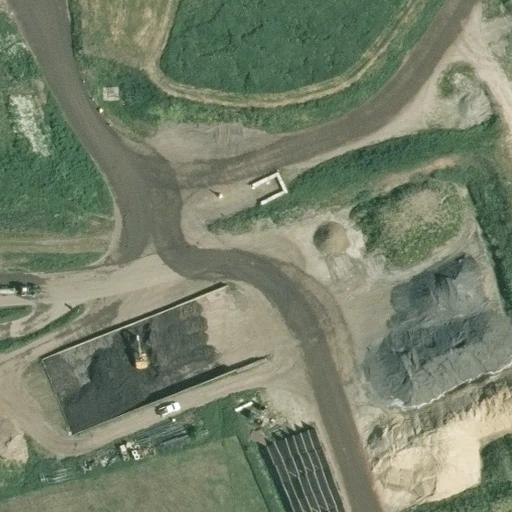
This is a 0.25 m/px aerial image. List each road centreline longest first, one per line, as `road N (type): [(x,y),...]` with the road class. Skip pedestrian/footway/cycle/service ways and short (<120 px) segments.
road 1 (track): [(137,275),(154,210),(386,116),(462,0)]
road 2 (track): [(137,275),(201,256),(280,275),(367,511)]
road 3 (track): [(31,0),(101,143),(154,210)]
